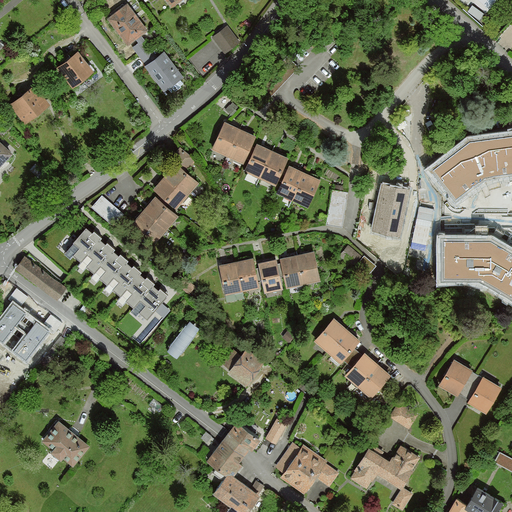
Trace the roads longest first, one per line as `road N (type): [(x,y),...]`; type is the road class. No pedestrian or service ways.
road 1 (residential): [(0,262),(225,435)]
road 2 (residential): [(382,265),(369,295),(368,342),(420,384),(443,421),(454,461),(441,511)]
road 3 (residential): [(0,262),(166,127)]
road 4 (residential): [(166,127),(221,82),(292,0)]
road 5 (unknown): [(317,511),(377,441),(453,448)]
road 6 (residential): [(68,0),(166,127)]
road 7 (unknown): [(393,105),(416,138),(423,190),(464,201)]
